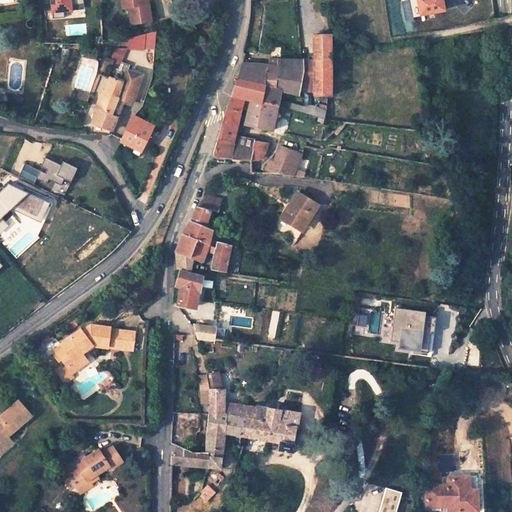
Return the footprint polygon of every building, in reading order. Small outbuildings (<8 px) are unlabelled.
[(50,0),(52,14),(73,12),(72,10),(71,0),(50,0)] [(83,0),(71,0),(72,10),(84,9),(83,0)] [(120,0),(122,10),(128,9),(131,26),(151,23),(147,0),(120,0)] [(151,34),(141,36),(143,50),(143,53),(143,50),(150,51),(151,34)] [(301,60),(278,59),(277,66),(277,86),(237,79),(231,96),(241,98),(247,100),(276,105),(330,120),(330,112),(311,105),(303,107),(291,103),(277,101),(279,89),(298,93),(298,88),(314,89),(314,95),(330,95),(330,35),(313,36),(314,60),(303,61),(303,60),(301,60)] [(143,50),(141,36),(128,40),(127,51),(143,53),(143,50)] [(114,47),(112,63),(122,65),(125,49),(114,47)] [(269,66),(242,64),(237,79),(277,86),(277,66),(278,59),(270,58),(269,66)] [(141,74),(127,70),(124,81),(108,77),(103,91),(100,91),(93,108),(89,134),(112,135),(115,127),(118,117),(122,100),(133,102),(141,74)] [(234,143),(234,138),(241,98),(231,96),(217,139),(234,143)] [(272,131),(276,105),(247,100),(244,125),(272,131)] [(121,140),(142,150),(154,126),(134,116),(121,140)] [(218,159),(250,161),(254,141),(241,139),(234,138),(234,143),(217,139),(213,152),(213,154),(215,156),(216,158),(218,159)] [(254,141),(250,161),(256,161),(260,160),(263,156),(264,152),(266,144),(254,141)] [(297,154),(279,150),(274,160),(268,163),(265,174),(274,174),(293,177),(301,151),(298,150),(297,154)] [(40,171),(37,179),(47,183),(49,178),(62,184),(64,178),(71,182),(78,169),(63,162),(61,166),(45,158),(40,167),(48,170),(46,174),(40,171)] [(40,171),(25,165),(19,176),(35,184),(37,179),(40,171)] [(0,233),(2,235),(0,237),(0,241),(17,258),(39,238),(52,203),(10,183),(0,191),(0,233)] [(318,207),(298,194),(288,210),(286,209),(280,219),(298,231),(309,214),(312,216),(318,207)] [(201,195),(200,198),(197,206),(210,211),(216,213),(219,199),(201,195)] [(204,227),(210,211),(197,206),(191,221),(189,221),(182,234),(206,244),(213,248),(214,241),(208,240),(212,230),(204,227)] [(309,214),(298,231),(301,233),(312,216),(309,214)] [(195,259),(201,260),(206,244),(182,234),(175,253),(195,259)] [(213,248),(211,269),(225,271),(230,245),(214,241),(213,248)] [(192,273),(195,259),(175,253),(177,270),(181,271),(192,273)] [(194,307),(197,304),(201,275),(192,273),(181,271),(179,284),(182,285),(179,302),(180,304),(194,307)] [(427,316),(427,312),(395,308),(391,342),(399,342),(398,350),(432,353),(436,317),(427,316)] [(213,339),(215,328),(206,327),(206,324),(200,323),(200,326),(194,325),(195,330),(196,336),(213,339)] [(64,347),(56,352),(72,371),(82,364),(80,361),(86,356),(82,350),(92,344),(109,345),(110,327),(111,326),(92,324),(83,331),(81,327),(61,343),(64,347)] [(134,329),(110,327),(109,345),(133,346),(134,329)] [(206,375),(208,383),(219,384),(219,389),(222,389),(219,373),(206,375)] [(475,394),(467,373),(456,377),(464,398),(475,394)] [(208,383),(206,375),(198,376),(200,389),(201,404),(209,404),(209,388),(208,383)] [(219,384),(208,383),(209,388),(209,404),(210,407),(208,407),(205,450),(187,446),(171,443),(170,463),(220,468),(223,432),(279,441),(278,449),(293,451),(294,443),(292,443),(295,426),(297,427),(299,412),(258,405),(257,417),(227,412),(227,400),(227,390),(222,389),(219,389),(219,384)] [(0,445),(1,445),(3,447),(11,440),(5,434),(9,430),(11,432),(31,414),(19,400),(0,416),(0,445)] [(257,417),(258,405),(227,400),(227,412),(257,417)] [(78,460),(67,466),(80,487),(91,480),(89,477),(111,464),(113,467),(125,459),(115,445),(103,452),(101,448),(86,457),(87,459),(80,463),(78,460)] [(85,455),(78,460),(80,463),(87,459),(86,457),(85,455)] [(80,487),(67,466),(61,471),(75,491),(80,487)] [(445,480),(422,481),(424,503),(446,502),(446,497),(457,496),(458,506),(475,505),(473,483),(466,483),(465,470),(444,471),(445,480)] [(91,480),(80,487),(84,492),(94,485),(91,480)] [(397,511),(401,491),(383,488),(379,511),(397,511)] [(447,507),(458,506),(457,496),(446,497),(446,502),(447,507)]
